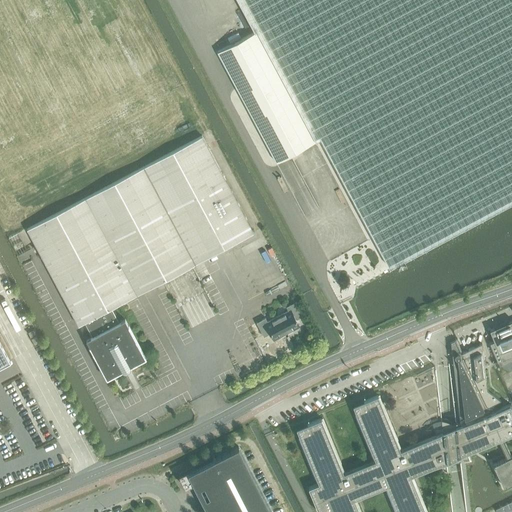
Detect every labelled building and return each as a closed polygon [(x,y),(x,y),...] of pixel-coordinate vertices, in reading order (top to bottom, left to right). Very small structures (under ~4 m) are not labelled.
[(511,0),(238,0),(255,32),(313,142),(321,138),(390,267),(511,202),(511,0)] [(276,162),(313,142),(255,32),(233,43),(217,52),(262,136),(276,162)] [(201,134),(27,228),(78,325),(83,322),(90,336),(86,339),(106,378),(145,357),(124,319),(120,321),(112,307),(163,280),(169,277),(194,263),(203,258),(253,232),(203,136),(201,134)] [(288,311),(277,316),(286,333),(299,326),(295,320),(302,316),(295,302),(286,307),(288,311)] [(273,340),(286,333),(277,316),(267,322),(265,318),(256,323),(263,336),(269,333),(273,340)] [(511,320),(490,330),(490,331),(492,335),(494,340),(492,341),(490,342),(497,360),(498,361),(495,361),(494,362),(495,366),(495,367),(504,363),(511,359),(511,320)] [(0,337),(0,362),(10,357),(0,337)] [(304,425),(296,428),(319,483),(314,485),(312,485),(308,487),(318,511),(321,511),(329,509),(330,511),(359,511),(354,499),(386,486),(396,511),(425,511),(422,502),(411,475),(439,464),(447,461),(459,455),(460,455),(466,453),(498,440),(507,457),(511,455),(503,438),(511,434),(511,433),(511,409),(510,404),(506,406),(496,410),(491,412),(488,406),(493,404),(500,400),(501,400),(500,399),(487,389),(485,371),(485,366),(482,343),(462,352),(458,344),(456,339),(455,339),(455,340),(450,342),(452,359),(459,420),(465,417),(468,422),(456,426),(445,428),(445,420),(443,420),(442,420),(441,420),(442,428),(433,429),(436,435),(400,449),(378,395),(364,400),(361,402),(353,405),(375,460),(344,472),(321,418),(307,424),(304,425)] [(193,483),(207,511),(271,511),(238,446),(215,458),(214,456),(178,474),(184,487),(193,483)] [(507,457),(493,464),(504,486),(511,482),(511,454),(511,455),(507,457)]
